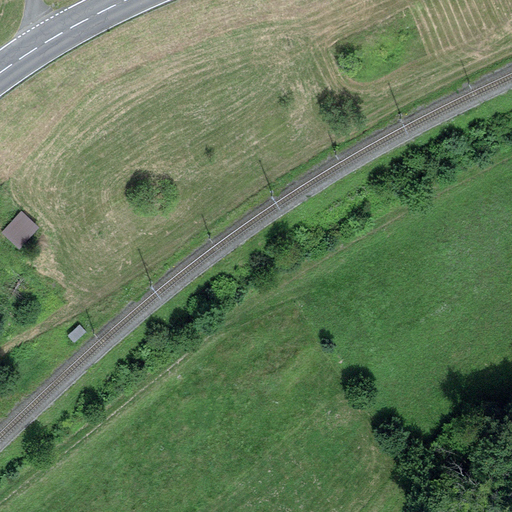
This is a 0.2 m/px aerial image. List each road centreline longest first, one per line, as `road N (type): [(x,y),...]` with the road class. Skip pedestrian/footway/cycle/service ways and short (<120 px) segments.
road 1 (track): [(0,499),(240,310),(511,155)]
road 2 (track): [(511,48),(339,135),(0,353)]
road 3 (primary): [(0,73),(123,0)]
